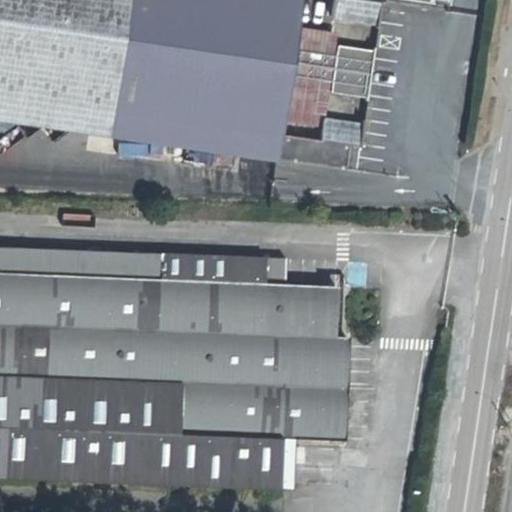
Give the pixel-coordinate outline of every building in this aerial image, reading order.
[(0,0),(0,95),(275,136),(295,0),(0,0)] [(378,24),(381,2),(370,0),(335,0),(333,17),(378,24)] [(370,78),(374,51),(338,46),(331,92),(367,97),(370,78)] [(275,136),(0,95),(0,120),(271,160),(275,136)] [(360,146),(363,125),(323,120),(320,141),(360,146)] [(0,476),(279,488),(281,436),(331,437),(333,386),(345,387),(347,337),(335,336),(337,286),(285,284),(286,258),(0,247),(0,476)]
